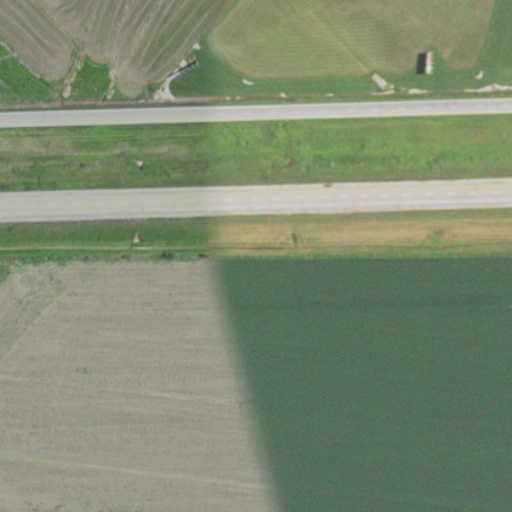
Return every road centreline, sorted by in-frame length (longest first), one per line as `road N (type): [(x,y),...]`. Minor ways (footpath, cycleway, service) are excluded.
road 1 (trunk): [(0,209),(511,194)]
road 2 (trunk): [(511,103),(0,118)]
